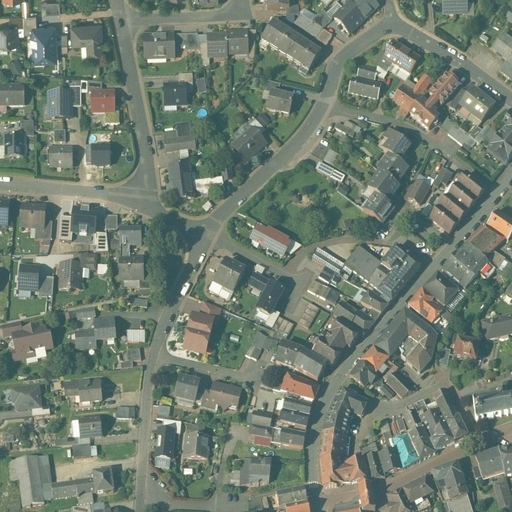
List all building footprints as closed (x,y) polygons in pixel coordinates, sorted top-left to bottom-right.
[(288,0),(266,0),(267,11),(286,11),(289,11),(289,8),(288,0)] [(348,0),(331,0),(342,11),(349,5),(351,3),(348,0)] [(353,0),(351,3),(349,5),(364,21),(378,8),(370,0),(353,0)] [(442,0),(442,16),(467,15),(466,0),(442,0)] [(59,2),(41,3),(42,15),(60,14),(59,2)] [(349,5),(342,11),(333,19),(349,36),(364,21),(349,5)] [(298,8),(289,8),(289,11),(286,11),(286,17),(299,17),(298,8)] [(323,11),(311,22),(322,30),(331,21),(323,11)] [(293,27),(315,41),(322,30),(311,22),(301,15),(293,27)] [(29,16),(23,17),(23,27),(24,34),(30,34),(30,39),(33,38),(32,29),(37,29),(36,16),(29,16)] [(23,17),(9,18),(9,28),(16,27),(16,28),(23,27),(23,17)] [(321,54),(274,23),(261,42),(309,73),(321,54)] [(102,44),(100,26),(71,27),(73,46),(90,45),(91,58),(102,58),(101,44),(102,44)] [(9,28),(0,27),(0,45),(7,46),(17,45),(17,44),(19,42),(19,39),(17,37),(16,28),(16,27),(9,28)] [(55,29),(44,30),(43,29),(37,29),(32,29),(33,38),(30,39),(30,46),(33,46),(34,58),(44,58),(44,63),(56,62),(55,29)] [(332,37),(322,30),(315,41),(325,47),(332,37)] [(247,33),(226,35),(226,37),(227,55),(236,54),(236,53),(247,53),(247,56),(248,56),(247,41),(247,33)] [(511,41),(504,35),(492,51),(507,62),(499,73),(511,82),(511,80),(511,41)] [(197,36),(185,37),(185,49),(186,53),(200,52),(199,46),(197,36)] [(173,37),(146,38),(147,61),(174,60),(174,49),(185,49),(185,37),(173,37)] [(226,37),(207,37),(208,45),(208,59),(209,59),(227,59),(227,55),(226,37)] [(419,60),(394,44),(387,55),(385,58),(393,64),(409,75),(419,60)] [(208,45),(199,46),(200,52),(203,67),(209,66),(209,59),(208,59),(208,45)] [(393,64),(385,58),(387,55),(379,54),(377,67),(387,74),(393,64)] [(19,64),(11,67),(14,73),(21,69),(19,64)] [(376,72),(359,68),(357,76),(375,80),(376,72)] [(192,76),(178,76),(178,86),(185,86),(185,94),(193,94),(192,76)] [(411,93),(402,87),(393,103),(403,110),(400,115),(405,119),(419,98),(431,82),(424,77),(418,85),(416,86),(411,93)] [(427,107),(419,100),(409,114),(428,131),(438,121),(433,117),(435,114),(432,111),(438,104),(441,107),(458,88),(455,86),(456,84),(450,78),(448,80),(446,78),(429,96),(433,100),(427,107)] [(381,86),(352,79),(348,93),(377,100),(381,86)] [(206,80),(197,81),(198,95),(207,94),(206,80)] [(102,85),(87,83),(87,94),(91,94),(91,93),(102,93),(102,85)] [(280,85),(267,83),(265,93),(270,94),(277,95),(280,85)] [(178,86),(164,87),(165,104),(175,104),(175,107),(186,106),(185,94),(185,86),(178,86)] [(23,87),(0,87),(0,107),(23,107),(23,87)] [(81,89),(70,89),(70,94),(71,94),(71,109),(81,109),(81,89)] [(464,100),(459,107),(460,108),(470,116),(483,99),(472,90),(464,100)] [(102,93),(91,93),(91,94),(91,114),(105,114),(114,114),(114,113),(114,93),(102,93)] [(70,94),(49,94),(49,121),(68,121),(68,110),(71,110),(71,109),(71,94),(70,94)] [(277,95),(270,94),(266,111),(289,117),(293,99),(277,95)] [(464,100),(459,96),(449,109),(455,114),(460,108),(459,107),(464,100)] [(483,99),(470,116),(481,124),(494,107),(483,99)] [(114,114),(105,114),(105,126),(119,126),(119,113),(114,113),(114,114)] [(263,126),(269,122),(264,114),(258,118),(263,126)] [(505,114),(498,123),(503,127),(511,118),(505,114)] [(265,132),(255,121),(249,126),(252,129),(251,130),(259,138),(265,132)] [(511,121),(499,137),(511,148),(511,121)] [(356,127),(346,122),(343,127),(348,130),(353,132),(356,127)] [(33,123),(21,123),(21,137),(26,137),(26,138),(33,138),(33,123)] [(343,127),(337,124),(335,129),(345,135),(348,130),(343,127)] [(464,134),(454,127),(447,136),(457,143),(464,134)] [(499,137),(487,127),(482,132),(474,142),(476,144),(479,146),(483,142),(490,148),(499,137)] [(476,128),(468,137),(469,138),(474,142),(482,132),(476,128)] [(251,130),(232,147),(245,162),(244,164),(265,145),(259,138),(251,130)] [(65,132),(54,132),(54,144),(65,144),(65,132)] [(410,148),(390,132),(385,141),(389,143),(384,151),(380,148),(379,149),(389,156),(400,164),(410,148)] [(176,133),(162,135),(163,141),(177,140),(176,133)] [(464,134),(457,143),(462,147),(465,144),(469,138),(464,134)] [(26,138),(26,137),(21,137),(4,138),(5,159),(24,159),(24,148),(26,148),(26,138)] [(177,140),(163,141),(165,153),(195,149),(194,137),(177,140)] [(511,148),(499,137),(490,148),(487,152),(504,166),(503,165),(511,153),(511,148)] [(474,142),(469,138),(465,144),(472,150),(476,144),(474,142)] [(109,147),(92,148),(92,166),(92,168),(96,167),(96,168),(104,168),(104,167),(110,167),(109,147)] [(71,151),(50,151),(50,169),(72,169),(71,151)] [(340,157),(329,151),(324,161),(334,167),(340,157)] [(400,164),(389,156),(377,172),(379,174),(395,186),(407,170),(404,167),(400,164)] [(417,169),(408,162),(404,167),(407,170),(413,174),(417,169)] [(334,171),(320,164),(316,171),(330,178),(334,171)] [(189,165),(168,168),(172,202),(194,199),(192,190),(191,183),(189,165)] [(229,168),(222,170),(224,182),(231,181),(229,168)] [(447,172),(442,169),(433,184),(432,186),(437,190),(441,184),(447,172)] [(447,172),(441,184),(446,187),(453,175),(447,172)] [(395,186),(379,174),(367,190),(375,196),(387,204),(399,188),(395,186)] [(485,191),(467,176),(457,187),(476,202),(485,191)] [(215,180),(191,183),(192,190),(194,190),(198,193),(203,192),(204,196),(217,194),(215,180)] [(433,184),(429,181),(425,187),(430,190),(432,186),(433,184)] [(425,187),(416,182),(408,199),(419,207),(430,190),(425,187)] [(342,185),(338,191),(345,196),(349,190),(342,185)] [(476,202),(457,187),(448,198),(467,214),(476,202)] [(438,198),(433,195),(428,205),(433,208),(438,198)] [(387,204),(375,196),(363,212),(381,225),(393,209),(387,204)] [(448,198),(439,210),(458,225),(467,214),(448,198)] [(0,202),(0,226),(7,227),(9,203),(0,202)] [(45,208),(22,206),(20,229),(43,231),(44,223),(45,208)] [(97,212),(74,209),(72,225),(71,234),(72,234),(94,236),(95,235),(97,212)] [(458,225),(439,210),(430,221),(449,236),(458,225)] [(511,223),(497,213),(486,228),(511,245),(511,223)] [(117,217),(105,217),(106,231),(117,231),(117,217)] [(256,223),(246,218),(243,223),(253,229),(256,223)] [(52,224),(44,223),(43,231),(42,242),(51,242),(52,224)] [(72,234),(71,234),(72,225),(60,224),(59,242),(71,243),(72,234)] [(141,230),(128,230),(128,228),(119,229),(119,247),(120,247),(120,257),(129,257),(129,247),(141,247),(141,230)] [(504,242),(485,229),(476,238),(493,252),(504,242)] [(267,236),(258,231),(252,242),(269,251),(273,253),(274,253),(275,251),(283,255),(288,247),(284,245),(267,236)] [(287,240),(270,231),(267,236),(284,245),(287,240)] [(95,235),(94,236),(92,248),(97,248),(96,254),(108,254),(106,236),(95,235)] [(493,252),(476,238),(466,247),(483,261),(493,252)] [(403,255),(396,249),(386,261),(364,245),(359,245),(357,248),(358,249),(392,275),(406,285),(420,268),(412,262),(414,260),(405,253),(403,255)] [(483,261),(466,247),(461,252),(475,264),(471,268),(478,275),(479,275),(486,282),(487,281),(488,281),(489,280),(488,280),(495,271),(483,261)] [(392,275),(358,249),(345,268),(344,268),(351,273),(379,293),(392,275)] [(341,266),(317,251),(311,260),(325,268),(334,274),(334,275),(334,276),(341,266)] [(460,251),(442,271),(459,286),(465,291),(469,286),(478,275),(477,275),(471,268),(475,264),(461,252),(460,251)] [(505,260),(493,252),(483,261),(495,271),(497,272),(505,260)] [(87,254),(75,255),(74,267),(81,267),(81,271),(86,271),(87,254)] [(220,261),(215,259),(209,270),(214,273),(215,271),(220,274),(226,263),(227,262),(221,259),(220,261)] [(120,261),(119,261),(120,282),(139,282),(142,281),(142,275),(142,261),(136,261),(136,263),(132,264),(132,261),(129,261),(120,261)] [(226,263),(220,274),(215,285),(223,289),(221,291),(232,297),(245,272),(237,267),(236,268),(226,263)] [(74,267),(61,266),(61,275),(59,276),(59,278),(60,280),(60,290),(71,291),(71,287),(79,288),(79,292),(80,292),(80,285),(82,284),(82,282),(80,281),(81,271),(81,267),(74,267)] [(98,266),(98,275),(106,276),(107,266),(98,266)] [(345,268),(341,266),(334,276),(345,282),(351,273),(344,268),(345,268)] [(334,274),(325,268),(318,278),(328,284),(334,275),(334,274)] [(39,270),(20,269),(19,292),(38,293),(39,279),(39,270)] [(150,275),(142,275),(142,281),(139,282),(139,291),(150,291),(150,275)] [(406,285),(392,275),(379,293),(384,297),(380,302),(388,308),(406,285)] [(455,290),(437,275),(423,291),(444,309),(449,303),(457,294),(458,292),(455,290)] [(268,284),(254,276),(249,287),(263,295),(263,294),(265,295),(270,286),(268,284)] [(54,280),(39,279),(38,293),(40,293),(39,297),(53,298),(54,280)] [(323,287),(313,282),(307,292),(317,298),(323,287)] [(232,297),(221,291),(223,289),(215,285),(212,285),(209,290),(210,293),(211,293),(229,302),(232,297)] [(265,295),(256,311),(269,318),(273,312),(283,292),(271,285),(270,286),(265,295)] [(465,291),(459,286),(455,290),(458,292),(457,294),(463,299),(468,294),(465,291)] [(331,291),(323,287),(317,298),(325,302),(331,291)] [(450,316),(422,291),(408,307),(422,320),(422,319),(431,326),(438,319),(439,319),(440,318),(447,324),(450,316)] [(388,308),(368,294),(361,305),(361,306),(373,312),(381,316),(388,308)] [(147,302),(134,301),(133,308),(147,310),(147,302)] [(449,303),(444,309),(449,313),(454,307),(449,303)] [(220,311),(204,304),(199,320),(212,324),(216,326),(220,311)] [(319,311),(309,305),(298,325),(308,331),(319,311)] [(351,311),(343,305),(334,317),(342,324),(351,311)] [(94,310),(76,313),(77,321),(95,318),(94,310)] [(367,318),(360,313),(358,316),(351,311),(342,324),(363,338),(381,316),(373,312),(367,318)] [(269,318),(265,326),(272,330),(279,316),(273,312),(269,318)] [(430,331),(404,312),(392,326),(407,337),(418,345),(418,346),(430,331)] [(511,316),(502,319),(506,338),(511,336),(511,316)] [(199,320),(192,319),(190,330),(187,331),(185,337),(187,340),(184,350),(192,352),(193,355),(199,356),(201,355),(204,355),(212,324),(199,320)] [(294,327),(278,319),(273,329),(288,337),(294,327)] [(502,319),(481,324),(485,343),(506,338),(502,319)] [(106,322),(93,323),(94,334),(95,343),(116,341),(114,324),(106,325),(106,322)] [(359,336),(339,322),(329,336),(350,350),(359,336)] [(19,324),(2,328),(4,340),(12,338),(12,337),(22,335),(19,324)] [(392,326),(374,349),(389,360),(397,350),(407,337),(392,326)] [(37,329),(24,332),(25,335),(22,335),(12,337),(12,338),(16,353),(13,354),(15,363),(36,358),(37,360),(46,358),(45,352),(53,350),(50,337),(46,338),(45,331),(38,332),(37,329)] [(418,346),(416,349),(431,363),(437,339),(430,331),(418,346)] [(145,332),(126,332),(127,344),(145,344),(145,332)] [(94,334),(74,335),(76,352),(96,350),(95,343),(94,334)] [(257,334),(252,344),(257,347),(262,336),(257,334)] [(350,350),(329,336),(324,343),(321,342),(310,357),(332,369),(342,355),(341,355),(346,348),(350,351),(350,350)] [(418,345),(407,337),(397,350),(403,355),(400,358),(405,362),(418,345)] [(267,340),(262,350),(267,353),(273,343),(267,340)] [(479,346),(457,341),(453,358),(475,364),(479,346)] [(304,354),(283,345),(276,365),(294,372),(294,371),(303,354),(304,354)] [(431,363),(416,349),(418,346),(418,345),(405,362),(420,376),(426,369),(425,369),(431,363)] [(255,350),(250,347),(245,358),(250,360),(255,350)] [(261,352),(256,349),(251,360),(256,362),(261,352)] [(400,369),(373,350),(361,364),(376,376),(377,374),(382,376),(385,372),(382,368),(384,365),(395,374),(400,369)] [(450,353),(442,351),(439,367),(446,369),(450,353)] [(327,367),(309,357),(303,354),(294,371),(317,384),(327,367)] [(378,379),(360,365),(349,379),(364,391),(369,385),(371,387),(378,379)] [(390,372),(383,379),(386,382),(393,376),(390,372)] [(415,393),(396,374),(386,384),(402,400),(415,393)] [(320,389),(287,377),(280,394),(314,403),(320,389)] [(199,384),(179,380),(175,400),(195,404),(197,396),(199,384)] [(79,386),(78,386),(79,394),(81,394),(82,403),(91,402),(91,404),(102,403),(100,384),(79,386)] [(206,386),(199,384),(197,396),(203,398),(205,392),(206,386)] [(79,385),(64,387),(65,398),(79,397),(79,394),(78,386),(79,386),(79,385)] [(241,392),(213,386),(211,393),(209,405),(220,408),(223,413),(228,409),(229,408),(237,410),(241,392)] [(386,386),(381,392),(390,400),(395,395),(386,386)] [(39,390),(12,392),(13,404),(16,404),(17,412),(31,410),(40,410),(40,409),(39,390)] [(497,395),(491,396),(491,394),(489,395),(489,396),(485,397),(485,395),(484,395),(484,397),(480,398),(479,396),(478,396),(479,398),(474,399),(474,397),(472,397),(475,421),(476,421),(476,422),(478,422),(478,421),(481,420),(482,422),(483,421),(483,420),(488,419),(489,421),(493,420),(493,418),(500,417),(500,418),(501,418),(501,416),(506,415),(507,417),(508,417),(508,415),(511,414),(511,396),(511,398),(507,399),(506,392),(507,391),(506,390),(505,391),(498,393),(497,392),(496,393),(497,393),(497,395)] [(211,393),(205,392),(203,398),(200,409),(208,411),(209,405),(211,393)] [(333,405),(327,419),(348,424),(349,422),(348,421),(351,415),(361,419),(367,405),(358,401),(358,400),(340,392),(334,406),(333,405)] [(458,418),(445,392),(433,398),(445,424),(458,418)] [(286,396),(283,411),(309,418),(312,409),(311,409),(313,403),(286,396)] [(423,402),(413,406),(420,420),(429,416),(423,402)] [(170,420),(170,407),(153,407),(153,418),(158,418),(158,420),(170,420)] [(412,407),(406,410),(408,415),(415,412),(412,407)] [(40,410),(31,410),(32,418),(50,417),(49,408),(40,409),(40,410)] [(129,409),(117,409),(116,420),(128,421),(129,409)] [(293,435),(304,438),(306,430),(309,418),(283,411),(280,424),(295,428),(293,435)] [(438,411),(429,415),(429,416),(420,420),(435,454),(454,444),(446,427),(439,430),(437,425),(443,423),(438,411)] [(408,415),(403,418),(409,432),(411,431),(413,436),(423,432),(415,412),(408,415)] [(272,418),(253,414),(251,427),(252,427),(269,430),(272,418)] [(445,424),(445,425),(446,427),(454,444),(465,439),(467,436),(458,418),(445,424)] [(327,419),(323,435),(343,439),(343,438),(343,437),(345,437),(348,424),(327,419)] [(99,420),(78,423),(80,423),(82,440),(80,440),(80,441),(101,439),(99,420)] [(402,420),(396,422),(400,433),(406,431),(402,420)] [(381,424),(384,434),(390,432),(387,423),(381,424)] [(262,429),(252,427),(250,438),(260,439),(262,429)] [(281,434),(262,429),(260,439),(281,443),(281,434)] [(173,440),(177,441),(178,434),(160,431),(159,439),(173,440)] [(413,436),(408,439),(419,464),(435,456),(434,455),(423,432),(413,436)] [(304,438),(282,433),(281,434),(281,443),(280,447),(303,451),(304,438)] [(390,434),(383,436),(387,450),(394,448),(390,434)] [(13,435),(0,435),(1,444),(14,444),(13,435)] [(343,439),(323,435),(322,443),(324,443),(323,447),(322,446),(322,447),(349,449),(350,440),(343,438),(343,439)] [(209,439),(186,437),(183,461),(207,461),(209,439)] [(159,439),(158,438),(155,463),(171,465),(173,440),(159,439)] [(408,439),(393,443),(398,458),(402,472),(419,464),(408,439)] [(77,440),(61,442),(62,449),(72,448),(78,447),(77,440)] [(78,447),(72,448),(73,460),(91,459),(90,446),(78,447)] [(321,451),(320,462),(322,462),(340,460),(343,459),(348,459),(349,449),(322,447),(322,448),(323,448),(323,451),(321,451)] [(511,449),(497,452),(503,474),(510,472),(510,476),(511,475),(511,449)] [(497,452),(475,459),(477,468),(481,479),(481,480),(503,474),(497,452)] [(395,454),(379,458),(384,477),(401,472),(395,454)] [(47,457),(37,458),(40,479),(50,478),(47,457)] [(37,458),(16,462),(19,482),(23,510),(44,507),(43,503),(77,498),(78,507),(93,505),(92,496),(96,495),(93,481),(41,488),(40,479),(37,458)] [(371,460),(366,461),(371,483),(384,480),(378,458),(371,460)] [(365,462),(345,467),(346,469),(341,470),(340,460),(322,462),(322,464),(320,464),(323,491),(337,489),(337,487),(343,486),(350,484),(350,486),(358,484),(359,489),(360,489),(359,484),(367,482),(368,487),(369,487),(368,482),(369,482),(365,462)] [(16,462),(8,463),(11,484),(19,482),(16,462)] [(247,463),(242,463),(240,488),(249,487),(251,463),(247,463)] [(270,464),(251,463),(249,487),(268,486),(268,481),(270,464)] [(456,464),(431,474),(443,505),(466,497),(456,464)] [(477,468),(471,470),(475,481),(481,479),(477,468)] [(110,472),(93,475),(93,481),(96,495),(96,496),(113,493),(110,472)] [(425,480),(402,492),(409,507),(414,504),(421,501),(433,495),(425,480)] [(495,486),(502,510),(511,507),(511,505),(506,483),(495,486)] [(359,494),(360,498),(372,496),(372,492),(371,488),(359,490),(359,494)] [(304,491),(279,497),(282,511),(286,510),(307,506),(304,491)] [(401,492),(387,499),(391,506),(388,508),(388,511),(411,511),(409,507),(401,492)] [(374,511),(372,496),(360,498),(362,511),(374,511)] [(471,511),(466,497),(443,505),(441,505),(443,511),(471,511)] [(422,504),(421,501),(414,504),(418,511),(422,511),(430,508),(426,502),(422,504)]
